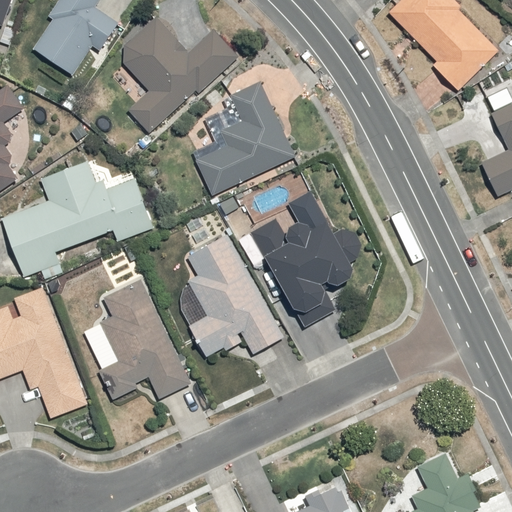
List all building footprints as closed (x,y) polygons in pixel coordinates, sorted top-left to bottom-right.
[(0,0),(0,33),(4,24),(10,26),(18,0),(0,0)] [(58,24),(36,51),(73,78),(96,48),(102,53),(125,23),(99,3),(101,0),(66,0),(52,19),(58,24)] [(461,0),(407,0),(393,14),(441,63),(437,67),(463,93),(504,52),(464,12),(469,8),(461,0)] [(152,93),(132,109),(130,111),(150,136),(245,59),(221,30),(192,54),(165,20),(121,55),(152,93)] [(301,155),(266,83),(235,97),(242,111),(208,128),(221,154),(199,165),(214,196),(301,155)] [(511,86),(490,98),(498,114),(511,141),(511,149),(486,163),(504,198),(511,193),(511,86)] [(14,88),(0,96),(0,193),(22,182),(15,170),(20,167),(10,148),(19,143),(9,124),(28,113),(14,88)] [(27,275),(43,268),(48,280),(67,273),(62,260),(89,249),(87,245),(117,233),(123,248),(162,232),(139,177),(109,190),(95,157),(45,178),(54,200),(5,220),(27,275)] [(290,315),(297,329),(358,301),(378,267),(355,223),(340,231),(319,191),(295,204),(306,224),(287,234),(280,218),(247,236),(262,264),(253,269),(280,320),(290,315)] [(194,257),(203,278),(185,286),(190,294),(181,299),(210,359),(250,343),(258,359),(288,343),(233,237),(194,257)] [(117,344),(96,352),(116,402),(143,391),(140,385),(157,378),(164,395),(191,384),(149,281),(107,299),(115,317),(107,321),(117,344)] [(0,377),(26,369),(34,392),(44,388),(56,421),(92,409),(50,288),(21,298),(28,318),(19,321),(12,301),(0,304),(0,377)] [(414,511),(477,511),(476,510),(488,504),(474,477),(468,480),(453,452),(423,467),(433,486),(415,495),(422,508),(414,511)] [(355,511),(344,487),(312,502),(314,507),(304,511),(355,511)]
